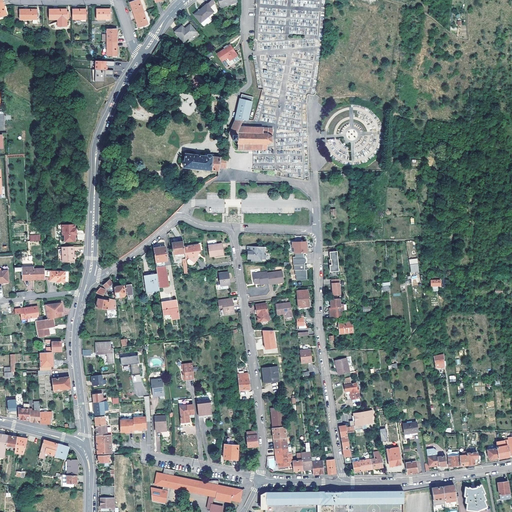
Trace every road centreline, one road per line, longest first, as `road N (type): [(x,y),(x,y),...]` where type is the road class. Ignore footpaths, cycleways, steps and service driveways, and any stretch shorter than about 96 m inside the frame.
road 1 (residential): [(343,482),(317,311),(316,229)]
road 2 (residential): [(232,227),(264,435),(260,478)]
road 3 (residential): [(89,276),(98,138),(141,56)]
road 4 (residential): [(343,482),(511,466)]
road 5 (residential): [(89,276),(105,274),(180,216),(232,227)]
road 6 (residential): [(80,446),(74,343),(84,294)]
